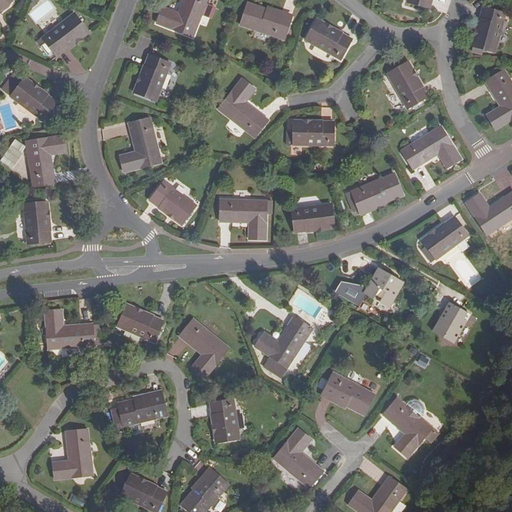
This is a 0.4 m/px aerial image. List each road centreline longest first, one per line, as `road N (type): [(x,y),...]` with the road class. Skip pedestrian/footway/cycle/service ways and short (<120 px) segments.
road 1 (residential): [(184,446),(178,384),(164,368),(140,366),(75,392),(6,486)]
road 2 (residential): [(225,262),(318,253),(361,239),(487,163)]
road 3 (residential): [(125,0),(90,84),(84,124),(113,220)]
road 4 (residential): [(487,163),(454,117),(444,33)]
road 5 (residential): [(0,297),(125,279)]
